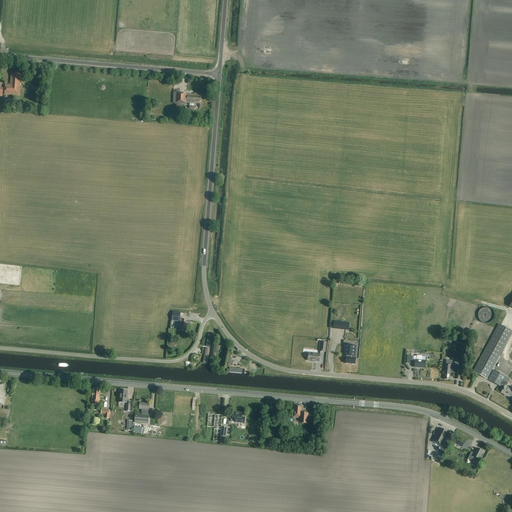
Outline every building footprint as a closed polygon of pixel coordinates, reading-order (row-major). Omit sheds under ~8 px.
[(13,74),(11,74),(10,85),(5,85),(5,95),(20,96),(20,89),(19,89),(19,81),(20,81),(21,74),(18,74),(18,73),(14,73),(13,74)] [(194,109),(194,103),(200,104),(200,101),(201,101),(201,97),(200,97),(200,94),(196,94),(195,95),(183,94),(184,93),(176,92),(175,103),(186,104),(186,103),(190,103),(189,109),(194,109)] [(470,312),(475,320),(485,314),(480,306),(470,312)] [(173,312),(171,321),(179,322),(180,319),(181,313),(173,312)] [(180,319),(179,322),(178,328),(177,330),(185,331),(185,326),(191,326),(192,322),(186,321),(187,320),(180,319)] [(474,369),(472,372),(486,380),(486,379),(498,356),(511,331),(498,324),(481,356),(480,358),(475,367),(474,369)] [(344,345),(343,356),(346,356),(346,358),(345,364),(355,365),(355,357),(354,357),(355,346),(344,345)] [(307,357),(307,361),(319,362),(320,355),(308,353),(307,357)] [(407,356),(407,363),(410,363),(413,364),(414,363),(414,368),(424,369),(425,361),(422,361),(422,356),(417,356),(417,357),(410,357),(407,356)] [(444,372),(443,379),(450,380),(451,373),(457,374),(456,379),(460,380),(460,378),(464,378),(465,370),(461,370),(457,369),(458,365),(451,364),(446,364),(445,364),(444,372)] [(489,380),(488,381),(499,387),(500,386),(504,388),(501,393),(510,398),(511,395),(511,390),(506,387),(508,383),(503,381),(505,376),(502,375),(499,373),(493,370),(489,380)] [(99,389),(94,388),(94,390),(93,390),(92,405),(99,405),(100,394),(99,394),(99,389)] [(120,390),(119,403),(126,403),(125,411),(130,412),(131,402),(127,402),(128,391),(120,390)] [(142,410),(141,414),(135,414),(135,423),(148,424),(149,415),(148,415),(149,404),(140,403),(139,410),(142,410)] [(273,403),(268,403),(267,419),(274,419),(274,416),(275,416),(276,410),(274,410),(274,404),(273,404),(273,403)] [(301,405),(294,405),(294,410),(292,410),(292,418),(300,418),(300,423),(307,424),(308,414),(301,413),(301,405)] [(110,410),(101,410),(101,414),(105,414),(105,418),(109,419),(110,410)] [(242,414),(233,413),(232,419),(231,419),(230,422),(234,422),(244,423),(245,417),(242,417),(242,414)] [(220,436),(221,428),(222,415),(208,414),(207,426),(214,427),(213,441),(220,442),(220,436)] [(451,435),(438,428),(432,441),(444,448),(451,435)] [(482,451),(477,449),(473,456),(470,455),(468,459),(474,462),(476,458),(479,459),(482,451)]
